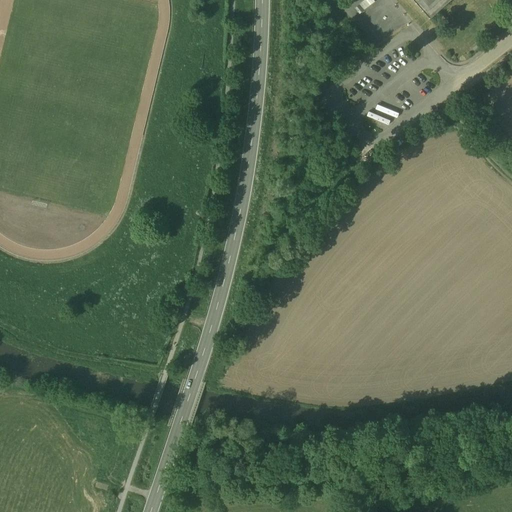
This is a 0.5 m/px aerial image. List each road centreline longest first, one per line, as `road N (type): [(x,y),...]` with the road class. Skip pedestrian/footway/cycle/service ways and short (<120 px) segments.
road 1 (primary): [(261,0),(247,167),(191,389)]
road 2 (residential): [(511,41),(377,152)]
road 3 (primary): [(191,389),(150,511)]
